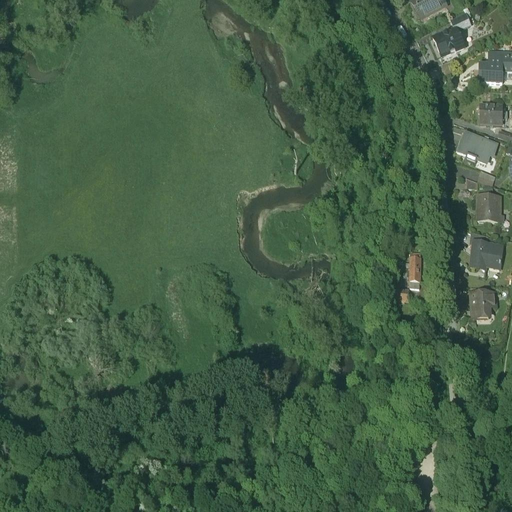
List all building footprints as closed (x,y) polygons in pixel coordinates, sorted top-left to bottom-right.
[(420,0),(410,6),(421,24),(446,10),(440,0),(420,0)] [(470,27),(466,18),(450,26),(454,34),(456,33),(456,34),(470,27)] [(440,61),(441,61),(456,55),(464,51),(456,34),(456,33),(454,34),(448,37),(447,35),(442,37),(443,39),(433,43),(440,61)] [(440,61),(439,61),(442,68),(451,64),(459,61),(456,55),(441,61),(440,61)] [(511,57),(489,57),(489,69),(480,69),(480,86),(501,86),(501,74),(511,74),(511,57)] [(442,68),(440,68),(444,80),(455,76),(451,64),(442,68)] [(501,109),(480,109),(480,127),(502,127),(502,121),(506,121),(506,115),(502,115),(501,109)] [(511,137),(500,134),(498,140),(511,144),(511,137)] [(496,147),(462,136),(456,155),(467,159),(465,163),(476,166),(477,163),(486,166),(489,157),(492,158),(496,147)] [(477,185),(466,181),(466,193),(477,193),(477,185)] [(499,199),(477,199),(477,225),(499,225),(499,199)] [(487,239),(470,235),(469,249),(472,249),(472,248),(485,249),(486,248),(487,248),(487,239)] [(472,248),(472,249),(470,272),(486,273),(487,266),(500,267),(502,249),(487,248),(486,248),(485,249),(472,248)] [(412,265),(410,265),(410,289),(420,290),(421,266),(417,265),(417,263),(412,263),(412,265)] [(494,297),(471,299),(473,323),(486,322),(485,312),(495,311),(494,297)] [(409,298),(397,298),(397,308),(408,309),(409,298)]
